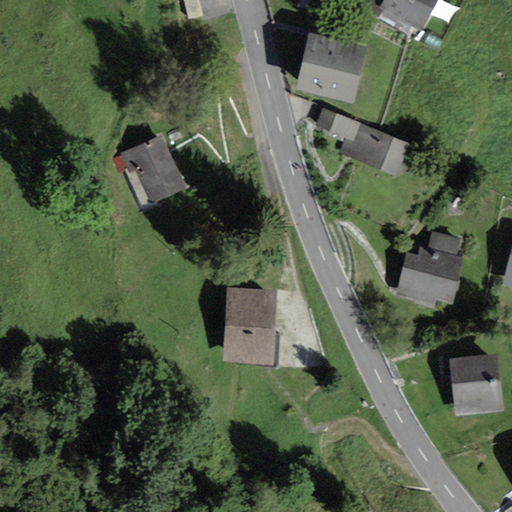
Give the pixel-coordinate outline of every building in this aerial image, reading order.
[(389,0),(384,11),(426,33),(443,0),(389,0)] [(354,95),(365,41),(307,29),(296,83),(354,95)] [(407,139),(350,118),(338,152),(395,172),(407,139)] [(158,137),(124,154),(148,202),(182,185),(158,137)] [(511,284),(511,236),(501,281),(511,284)] [(405,249),(395,294),(414,298),(413,303),(434,307),(436,298),(453,301),(463,253),(420,245),(418,252),(405,249)] [(274,363),(277,286),(225,285),(222,361),(274,363)] [(494,351),(449,356),(455,412),(500,407),(494,351)]
